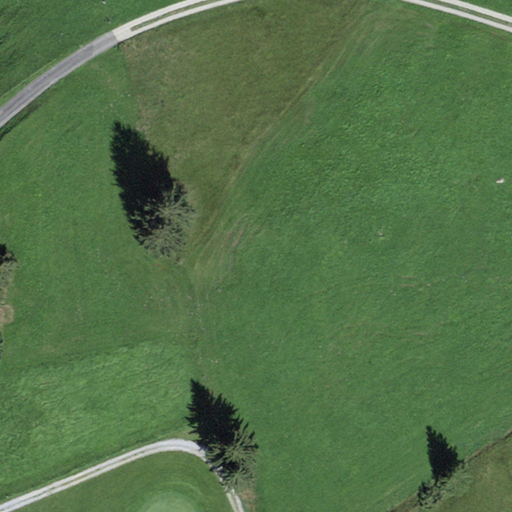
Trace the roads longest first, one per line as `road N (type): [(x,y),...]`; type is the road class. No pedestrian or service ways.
road 1 (track): [(0,511),(178,445),(210,455),(238,511)]
road 2 (track): [(214,0),(113,38),(0,119)]
